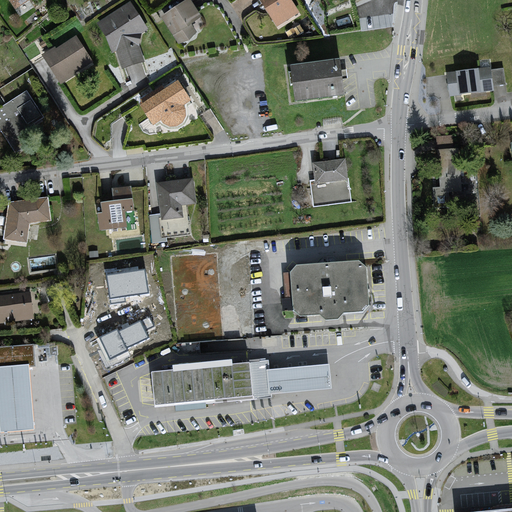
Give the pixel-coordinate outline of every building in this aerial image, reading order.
[(6,0),(16,14),(38,0),(6,0)] [(190,0),(188,0),(159,19),(179,49),(197,37),(191,29),(204,20),(190,0)] [(290,0),(259,0),(278,30),(300,15),(290,0)] [(131,5),(97,26),(113,57),(118,55),(121,72),(145,66),(140,48),(142,42),(141,37),(150,32),(131,5)] [(94,66),(76,39),(58,52),(56,49),(42,59),(62,88),(94,66)] [(344,64),(294,71),(297,103),(347,98),(344,64)] [(490,68),(447,74),(450,98),(452,98),(492,92),(494,92),(490,68)] [(181,84),(142,109),(155,128),(164,123),(166,127),(171,130),(179,129),(185,125),(188,120),(188,113),(185,109),(194,104),(181,84)] [(42,117),(27,94),(0,111),(0,130),(16,154),(35,141),(31,124),(42,117)] [(459,147),(437,148),(439,186),(433,187),(434,203),(463,201),(459,147)] [(346,162),(314,166),(316,181),(311,182),(314,207),(352,202),(346,162)] [(193,180),(158,185),(162,214),(149,216),(153,243),(165,241),(162,220),(184,217),(182,206),(196,204),(193,180)] [(100,217),(102,230),(127,227),(125,213),(135,212),(132,189),(115,191),(117,205),(105,207),(106,216),(100,217)] [(50,201),(10,207),(5,243),(28,247),(31,227),(52,223),(50,201)] [(185,330),(235,327),(231,259),(181,262),(185,330)] [(299,268),(293,275),(296,313),(302,319),(324,318),(329,323),(342,322),(347,316),(367,316),(372,308),(369,269),(363,263),(299,268)] [(135,284),(102,308),(113,322),(129,310),(133,315),(143,308),(139,302),(145,298),(135,284)] [(0,325),(35,321),(31,296),(0,300),(0,325)] [(35,345),(0,347),(0,369),(31,367),(37,367),(35,345)] [(189,372),(154,376),(158,408),(271,400),(271,397),(269,373),(271,373),(270,362),(189,372)] [(31,367),(0,369),(0,401),(3,434),(36,431),(31,367)] [(271,373),(269,373),(271,397),(286,396),(301,394),(316,393),(330,392),(334,392),(331,368),(328,368),(314,369),(299,371),(284,372),(271,373)]
